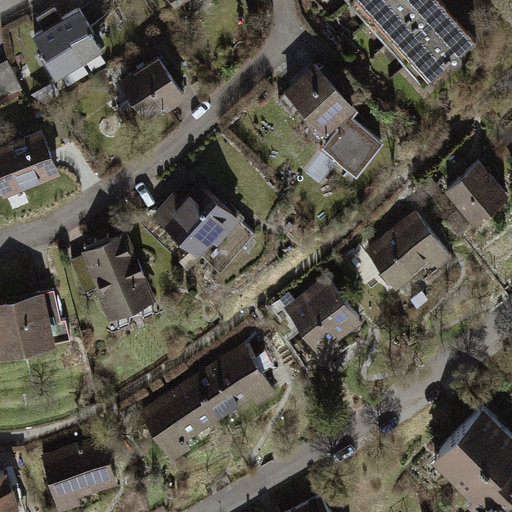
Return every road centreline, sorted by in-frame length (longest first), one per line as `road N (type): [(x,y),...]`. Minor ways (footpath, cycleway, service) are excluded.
road 1 (residential): [(0,242),(51,234),(181,148),(296,54),(301,19),(287,0)]
road 2 (residential): [(511,313),(320,448),(211,511)]
